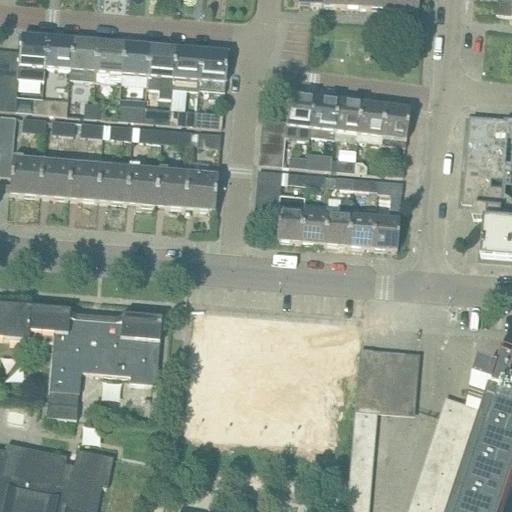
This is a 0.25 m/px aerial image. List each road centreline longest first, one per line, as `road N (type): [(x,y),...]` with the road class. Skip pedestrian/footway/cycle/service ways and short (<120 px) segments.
road 1 (residential): [(261,37),(0,16)]
road 2 (residential): [(227,273),(0,254)]
road 3 (residential): [(227,273),(249,77)]
road 4 (residential): [(423,290),(227,273)]
road 5 (residential): [(444,102),(249,77)]
road 6 (residential): [(423,290),(444,102)]
